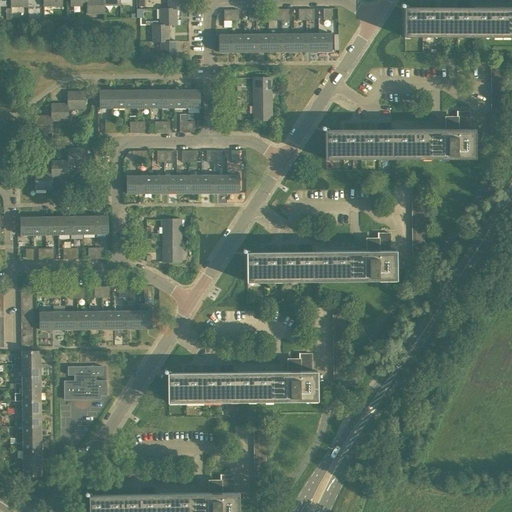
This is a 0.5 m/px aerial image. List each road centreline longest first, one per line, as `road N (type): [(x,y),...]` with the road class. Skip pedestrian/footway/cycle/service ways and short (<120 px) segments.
road 1 (primary): [(381,392),(511,194)]
road 2 (residential): [(115,267),(120,146),(210,141)]
road 3 (residential): [(481,105),(444,84),(381,84),(369,105),(330,83)]
road 4 (residential): [(324,341),(222,326),(208,346),(174,326)]
road 5 (residential): [(245,460),(211,449),(144,449),(132,468),(97,447)]
road 6 (residential): [(400,211),(361,196),(314,199),(297,219),(248,209)]
road 7 (primary): [(381,392),(353,422),(300,511)]
road 8 (residential): [(210,141),(210,19),(220,0)]
road 9 (residential): [(97,447),(174,326)]
road 10 (primary): [(322,511),(381,392)]
